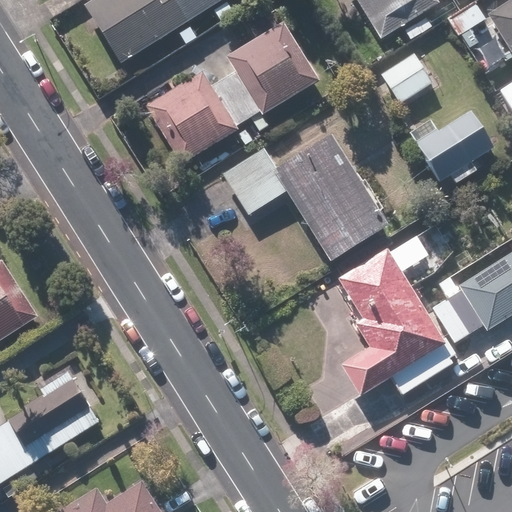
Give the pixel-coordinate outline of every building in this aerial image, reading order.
[(96,0),(84,8),(120,66),(227,0),(96,0)] [(351,0),(379,44),(450,0),(351,0)] [(455,42),(486,23),(494,35),(472,49),(489,76),(511,62),(511,63),(511,1),(484,19),(474,3),(443,23),(455,42)] [(177,169),(243,129),(249,138),(265,128),(260,119),(317,84),(280,23),(223,58),(232,73),(208,88),(199,73),(140,108),(177,169)] [(431,86),(412,55),(377,77),(396,108),(431,86)] [(406,136),(414,149),(435,187),(447,180),(452,188),(473,175),(468,167),(489,154),(466,117),(436,135),(428,122),(406,136)] [(247,220),(284,196),(327,265),(385,229),(327,138),(274,172),(259,149),(219,175),(247,220)] [(412,238),(384,256),(382,253),(333,283),(355,319),(350,323),(367,350),(336,369),(356,402),(385,384),(395,399),(451,365),(397,277),(425,260),(412,238)] [(511,250),(453,289),(457,294),(430,312),(452,346),(479,329),(483,334),(511,315),(511,250)] [(0,340),(35,318),(0,264),(0,340)] [(0,486),(95,427),(66,381),(0,422),(0,486)] [(496,451),(481,460),(510,505),(511,503),(511,387),(472,414),(496,451)] [(56,511),(156,511),(141,486),(105,507),(95,490),(56,511)]
